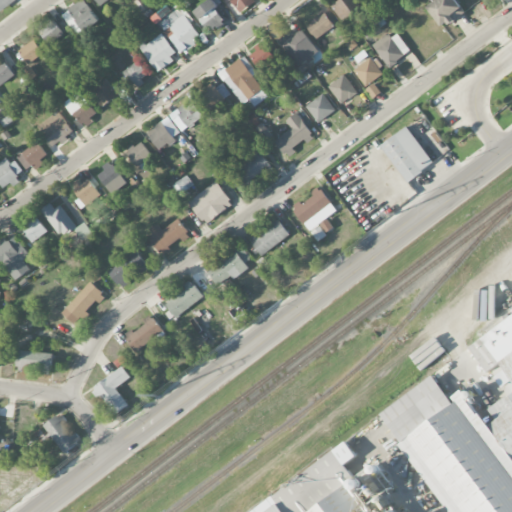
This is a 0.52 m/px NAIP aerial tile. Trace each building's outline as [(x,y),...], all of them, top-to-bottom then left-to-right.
[(0,0),(0,10),(1,12),(17,1),(16,0),(0,0)] [(77,36),(100,22),(86,0),(83,0),(63,12),(77,36)] [(211,0),(195,10),(207,29),(215,24),(218,30),(227,24),(211,0)] [(229,0),(239,14),(256,2),(254,0),(229,0)] [(359,9),(353,0),(339,0),(332,5),(341,20),(359,9)] [(435,0),(426,7),(444,28),(465,11),(455,0),(435,0)] [(170,38),(182,53),(196,43),(193,39),(200,34),(178,6),(171,11),(171,10),(157,21),(165,32),(171,28),(175,34),(170,38)] [(335,26),(324,13),(307,26),(317,40),(335,26)] [(39,31),(51,45),(65,33),(54,19),(39,31)] [(319,51),(300,27),(280,43),(299,67),(319,51)] [(391,30),(372,46),(390,68),(410,52),(391,30)] [(141,46),(155,70),(178,57),(164,33),(141,46)] [(44,53),(34,40),(19,51),(29,64),(44,53)] [(249,53),(261,69),(277,58),(265,42),(249,53)] [(257,74),(245,56),(220,73),(238,99),(244,94),(253,107),(268,97),(254,76),(257,74)] [(383,75),(372,58),(354,69),(365,87),(383,75)] [(0,62),(0,85),(15,76),(5,59),(0,62)] [(150,76),(139,61),(124,71),(135,87),(150,76)] [(357,95),(346,75),(329,84),(340,104),(357,95)] [(118,95),(105,78),(88,91),(102,108),(118,95)] [(366,89),(373,98),(381,92),(374,83),(366,89)] [(214,84),(199,96),(211,111),(226,100),(214,84)] [(66,102),(82,126),(99,115),(82,91),(66,102)] [(318,123),(335,112),(324,94),(307,105),(318,123)] [(173,120),(183,132),(203,116),(192,101),(179,111),(181,114),(173,120)] [(39,126),(54,148),(75,132),(59,111),(39,126)] [(275,141),(286,156),(314,135),(297,112),(286,121),(292,128),(275,141)] [(159,150),(182,135),(170,118),(148,133),(159,150)] [(406,182),(434,164),(409,126),(381,144),(406,182)] [(139,169),(155,159),(142,140),(127,150),(139,169)] [(49,156),(38,142),(20,155),(32,170),(49,156)] [(248,154),(251,158),(232,174),(244,188),(261,173),(264,177),(274,169),(256,147),(248,154)] [(0,182),(4,190),(19,180),(16,176),(21,172),(10,156),(0,162),(0,182)] [(97,173),(112,194),(127,184),(112,163),(97,173)] [(100,197),(88,175),(73,184),(85,206),(100,197)] [(173,184),(179,194),(192,187),(187,177),(173,184)] [(204,224),(233,206),(218,182),(189,200),(204,224)] [(311,192),(313,194),(293,209),(305,224),(332,203),(319,186),(311,192)] [(54,200),(41,210),(63,238),(76,228),(54,200)] [(20,225),(33,242),(48,231),(38,218),(32,223),(29,219),(20,225)] [(158,223),(147,231),(162,253),(189,234),(179,219),(163,230),(158,223)] [(261,255),(291,237),(281,221),(259,234),(258,233),(250,238),(261,255)] [(76,229),(84,240),(93,234),(85,222),(76,229)] [(0,259),(17,280),(31,269),(23,260),(30,255),(14,236),(0,247),(0,259)] [(233,278),(254,262),(239,242),(224,254),(226,256),(208,270),(220,285),(231,276),(233,278)] [(149,266),(137,250),(109,272),(121,288),(149,266)] [(104,294),(91,282),(63,313),(76,325),(104,294)] [(165,301),(176,317),(204,298),(193,282),(165,301)] [(452,511),(511,511),(511,312),(466,346),(486,374),(499,365),(511,381),(503,387),(509,395),(480,415),(462,390),(449,400),(433,377),(382,414),(452,511)] [(163,335),(155,318),(126,332),(135,349),(163,335)] [(52,352),(19,351),(18,371),(52,372),(52,352)] [(131,377),(123,366),(93,389),(114,417),(130,405),(117,388),(131,377)] [(45,425),(64,454),(80,443),(60,415),(45,425)] [(268,511),(380,511),(338,450),(272,495),(279,505),(268,511)]
